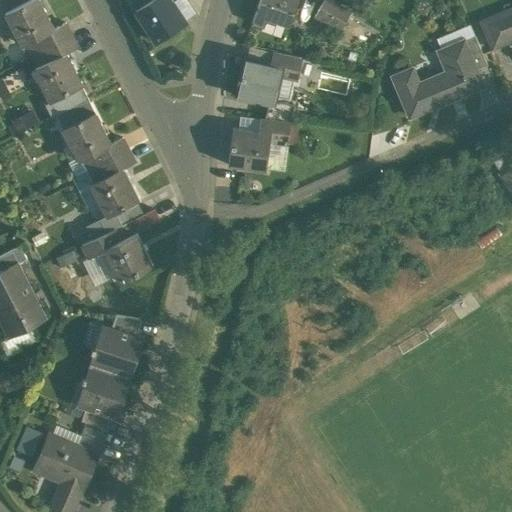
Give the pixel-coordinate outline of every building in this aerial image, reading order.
[(40,0),(31,0),(6,13),(13,28),(15,27),(24,45),(35,39),(41,51),(72,35),(65,23),(54,29),(40,0)] [(151,0),(129,0),(136,10),(151,0)] [(151,0),(136,10),(147,27),(145,28),(154,42),(185,22),(171,0),(170,0),(151,0)] [(260,0),(252,23),(262,27),(265,17),(289,26),(298,0),(260,0)] [(351,13),(328,0),(324,0),(314,17),(339,32),(351,13)] [(511,10),(483,23),(492,45),(511,36),(511,10)] [(436,39),(440,51),(463,41),(475,36),(470,24),(436,39)] [(41,51),(30,57),(44,86),(43,86),(50,102),(81,86),(83,85),(66,52),(78,47),(72,35),(41,51)] [(475,36),(463,41),(476,71),(487,66),(475,36)] [(18,63),(30,57),(41,51),(35,39),(24,45),(12,52),(18,63)] [(463,41),(440,51),(449,73),(417,86),(411,69),(393,77),(410,117),(483,86),(476,71),(463,41)] [(440,51),(408,64),(411,69),(417,86),(449,73),(440,51)] [(303,60),(273,53),(271,64),(281,66),(279,76),(298,81),(299,77),(303,60)] [(271,64),(245,58),(237,95),(253,99),(253,96),(273,101),(279,76),(281,66),(271,64)] [(312,62),(303,60),(299,77),(308,79),(312,62)] [(20,68),(1,78),(0,78),(0,93),(26,80),(20,68)] [(50,102),(44,105),(51,118),(58,114),(88,99),(81,86),(50,102)] [(88,99),(58,114),(65,127),(94,112),(88,99)] [(111,143),(94,112),(65,127),(62,129),(69,144),(72,143),(79,157),(81,160),(91,154),(112,144),(111,143)] [(32,113),(13,123),(15,127),(11,129),(14,134),(37,123),(32,113)] [(239,117),(238,130),(259,132),(261,120),(239,117)] [(261,120),(259,132),(270,134),(269,143),(288,145),(291,124),(261,120)] [(238,130),(233,129),(228,166),(245,168),(245,165),(266,168),(269,143),(270,134),(259,132),(238,130)] [(112,144),(91,154),(97,166),(129,150),(123,137),(111,143),(112,144)] [(284,170),(288,145),(269,143),(266,168),(284,170)] [(129,150),(97,166),(103,177),(123,166),(124,167),(136,161),(129,150)] [(81,160),(79,157),(67,163),(75,177),(87,171),(97,166),(91,154),(81,160)] [(87,171),(93,183),(103,177),(97,166),(87,171)] [(103,177),(93,183),(101,200),(100,201),(107,216),(135,202),(140,199),(124,167),(123,166),(103,177)] [(87,171),(75,177),(72,179),(86,208),(100,201),(101,200),(93,183),(87,171)] [(511,171),(503,177),(511,189),(511,171)] [(135,202),(107,216),(86,227),(93,240),(113,229),(130,221),(142,215),(135,202)] [(136,232),(130,221),(113,229),(119,241),(136,232)] [(106,248),(119,241),(113,229),(93,240),(82,245),(89,258),(106,249),(106,248)] [(119,241),(106,248),(106,249),(115,266),(112,267),(119,281),(153,265),(136,232),(119,241)] [(18,245),(0,254),(0,267),(1,270),(15,263),(25,257),(18,245)] [(77,265),(89,258),(82,245),(59,257),(65,267),(75,261),(77,265)] [(1,270),(0,270),(0,316),(10,335),(26,326),(22,320),(27,317),(40,310),(15,263),(1,270)] [(142,320),(116,315),(112,327),(137,335),(142,320)] [(37,339),(27,317),(22,320),(26,326),(10,335),(0,339),(0,342),(6,355),(37,339)] [(112,327),(103,324),(95,348),(93,348),(91,352),(93,353),(89,365),(131,379),(145,338),(137,335),(112,327)] [(131,379),(89,365),(85,378),(83,377),(82,382),(83,382),(75,406),(85,410),(110,418),(117,420),(131,379)] [(110,418),(85,410),(81,421),(86,423),(86,422),(106,431),(110,418)] [(106,431),(86,422),(86,423),(76,444),(95,452),(97,453),(108,432),(106,431)] [(76,444),(50,433),(34,470),(61,481),(51,504),(70,511),(95,452),(76,444)]
